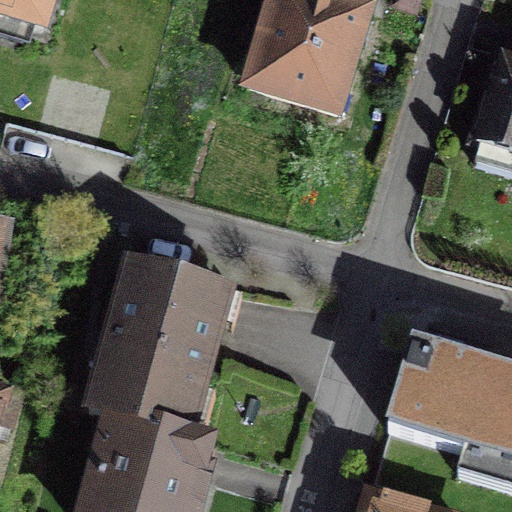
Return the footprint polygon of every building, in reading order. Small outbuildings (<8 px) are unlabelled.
[(63,0),(0,0),(0,40),(47,54),(63,0)] [(384,29),(290,0),(266,0),(231,116),(346,151),(384,29)] [(475,152),(511,161),(511,65),(498,62),(475,152)] [(88,415),(188,444),(230,300),(130,271),(88,415)] [(511,372),(413,343),(390,435),(511,468),(511,372)] [(188,444),(88,415),(79,447),(101,453),(83,511),(189,511),(208,450),(188,444)] [(394,511),(354,498),(348,511),(394,511)]
